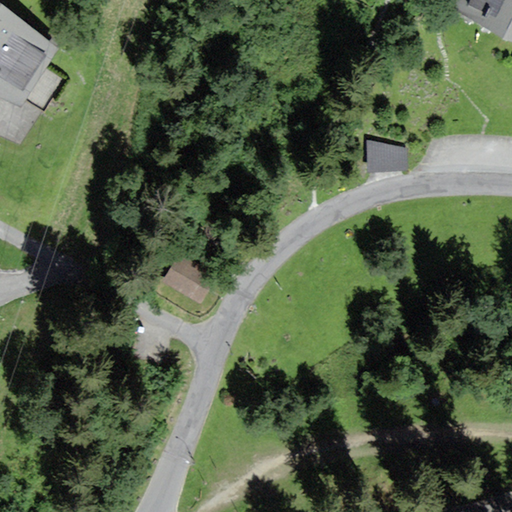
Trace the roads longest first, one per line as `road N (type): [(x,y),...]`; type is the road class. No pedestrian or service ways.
road 1 (residential): [(219,346),(254,277),(290,239),(334,210),(419,185),(511,185)]
road 2 (residential): [(219,346),(0,230)]
road 3 (residential): [(157,511),(219,346)]
